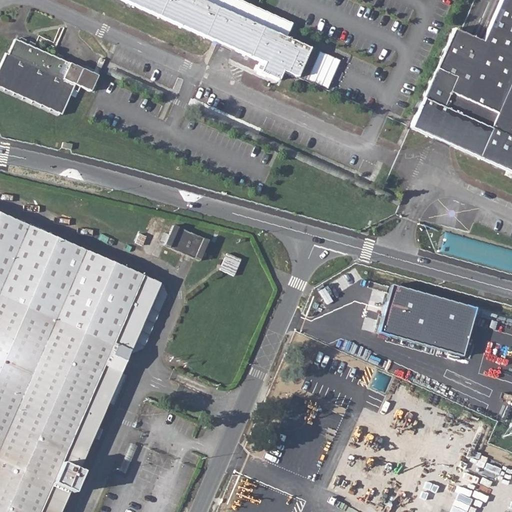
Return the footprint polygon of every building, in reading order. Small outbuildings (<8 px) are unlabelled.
[(118,0),(262,63),(258,73),(276,80),(280,71),(294,78),(307,50),(281,39),(288,24),(232,0),(118,0)] [(493,0),(475,39),(453,29),(409,128),(511,173),(511,4),(502,0),(493,0)] [(4,53),(0,63),(0,87),(60,115),(71,90),(75,92),(78,86),(88,91),(95,76),(14,39),(7,54),(4,53)] [(0,511),(58,511),(67,491),(71,493),(80,472),(76,470),(106,402),(112,405),(124,375),(118,373),(102,365),(111,344),(128,351),(131,353),(141,348),(143,342),(164,296),(164,294),(161,285),(108,261),(0,214),(0,511)] [(170,225),(161,246),(196,261),(205,240),(170,225)] [(221,270),(235,275),(241,258),(227,253),(221,270)] [(479,309),(394,285),(381,333),(464,357),(479,309)]
